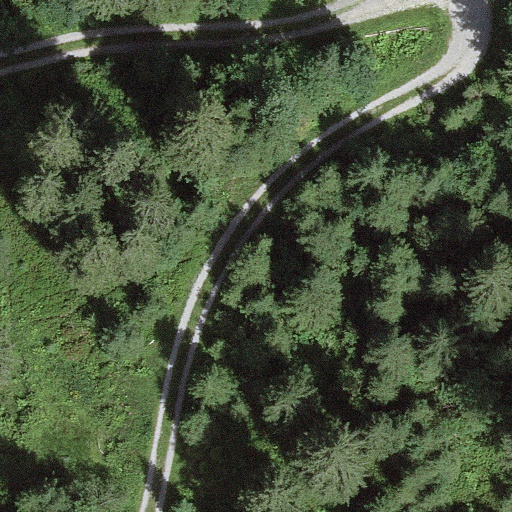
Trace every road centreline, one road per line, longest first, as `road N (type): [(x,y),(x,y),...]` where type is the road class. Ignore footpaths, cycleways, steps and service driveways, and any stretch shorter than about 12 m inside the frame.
road 1 (track): [(511,15),(477,77),(299,164),(212,311),(168,511)]
road 2 (track): [(0,63),(140,35),(357,24),(405,0)]
